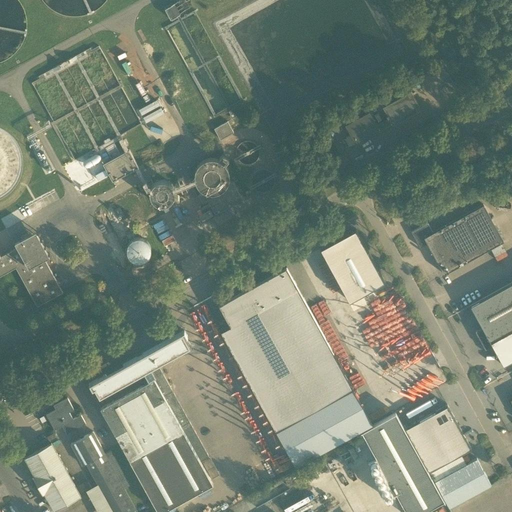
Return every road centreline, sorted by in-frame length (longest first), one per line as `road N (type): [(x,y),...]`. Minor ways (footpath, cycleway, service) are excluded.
road 1 (unclassified): [(0,383),(358,191)]
road 2 (unclassified): [(511,463),(358,191)]
